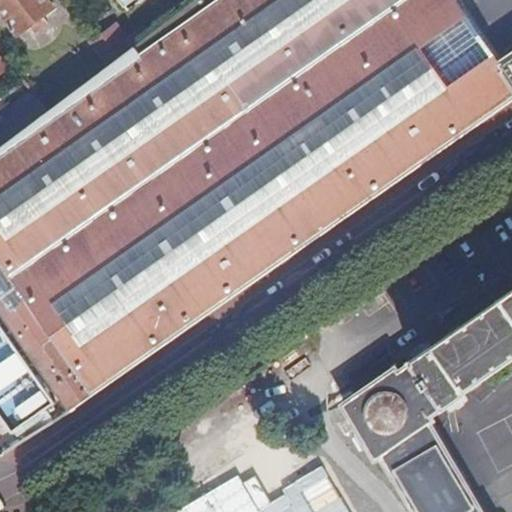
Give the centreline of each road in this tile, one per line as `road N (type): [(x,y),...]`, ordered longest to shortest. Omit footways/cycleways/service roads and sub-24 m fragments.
road 1 (residential): [(0,485),(511,144)]
road 2 (unknown): [(322,373),(400,511)]
